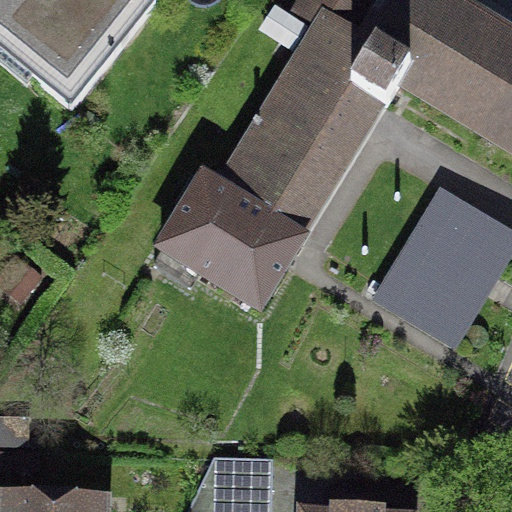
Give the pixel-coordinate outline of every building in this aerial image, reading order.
[(0,0),(0,55),(71,112),(155,7),(147,0),(0,0)] [(361,40),(356,37),(378,0),(305,0),(303,4),(326,18),(219,189),(203,179),(161,250),(259,310),(303,240),(284,229),(365,96),(349,86),(371,52),(358,45),(361,40)] [(349,86),(365,96),(386,109),(400,87),(511,155),(511,36),(452,0),(446,0),(440,9),(425,0),(385,0),(380,9),(379,8),(374,15),(376,16),(361,40),(358,45),(371,52),(349,86)] [(276,13),(264,31),(290,48),(302,30),(276,13)] [(511,239),(442,198),(379,302),(449,345),(511,242),(511,239)] [(271,511),(275,455),(212,454),(185,511),(271,511)] [(100,511),(101,504),(0,500),(0,511),(100,511)]
